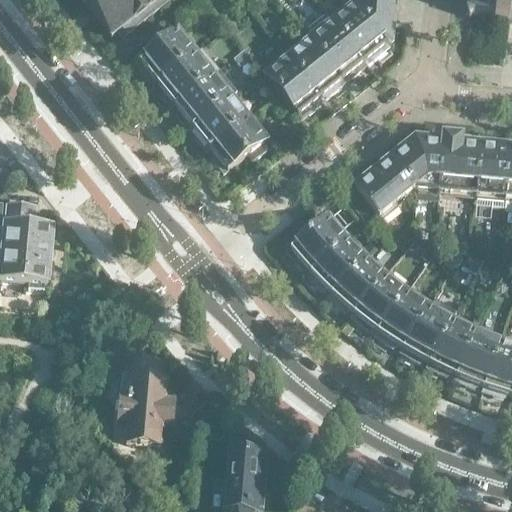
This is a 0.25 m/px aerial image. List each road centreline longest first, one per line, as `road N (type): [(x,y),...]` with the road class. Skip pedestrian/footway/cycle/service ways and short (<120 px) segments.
road 1 (secondary): [(184,274),(257,358),(351,432),(429,472),(511,498)]
road 2 (secondary): [(511,473),(412,439),(339,396),(275,344),(202,259)]
road 3 (secondary): [(202,259),(0,5)]
road 4 (secondary): [(0,45),(184,274)]
road 5 (residential): [(202,259),(422,85)]
